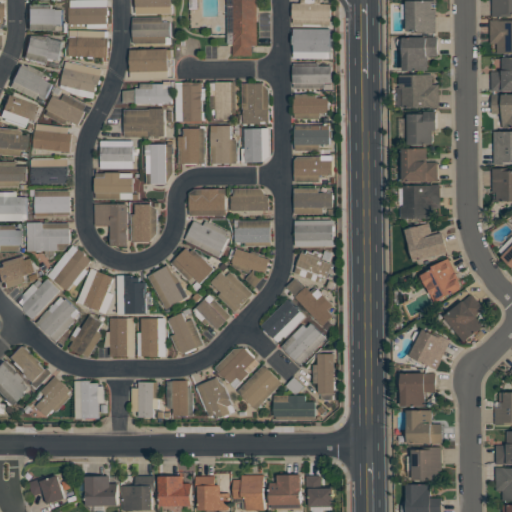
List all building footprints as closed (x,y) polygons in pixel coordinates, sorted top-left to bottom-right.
[(132,0),(170,0),(170,12),(132,13),(132,0)] [(256,0),(257,46),(252,46),(252,56),(233,56),(232,44),(234,42),(233,33),(227,33),(226,0),(256,0)] [(292,3),(300,4),(300,0),(320,0),(320,4),(331,5),(330,26),(293,24),(293,18),(292,18),(292,3)] [(511,0),(511,16),(492,17),(492,0),(511,0)] [(405,2),(436,1),(436,35),(406,35),(405,2)] [(70,7),(108,6),(108,23),(70,24),(70,7)] [(27,9),(63,9),(63,25),(56,25),(56,30),(27,30),(27,9)] [(132,17),(163,16),(163,22),(170,22),(170,36),(166,36),(166,43),(133,44),(132,17)] [(489,20),(511,20),(511,54),(490,55),(489,20)] [(70,30),(105,31),(105,38),(108,38),(108,57),(69,56),(70,30)] [(292,30),(330,30),(330,52),(292,52),(292,30)] [(28,36),(43,37),(62,42),(59,60),(49,57),(47,63),(23,57),(28,36)] [(401,39),(437,38),(438,57),(427,57),(428,71),(402,72),(401,39)] [(129,49),(171,48),(171,58),(167,58),(168,76),(130,78),(129,49)] [(511,92),(491,93),(490,58),(511,58),(511,92)] [(66,61),(102,69),(99,85),(97,84),(95,92),(61,85),(66,61)] [(292,63),(318,63),(318,66),(331,66),(331,83),(324,83),(324,88),(293,89),(292,63)] [(17,67),(19,64),(24,67),(25,65),(45,75),(43,79),(53,84),(46,99),(36,94),(33,99),(7,87),(17,67)] [(398,75),(432,75),(432,85),(439,85),(439,108),(397,109),(396,88),(398,88),(398,75)] [(216,118),(216,81),(231,81),(231,118),(216,118)] [(183,121),(183,82),(202,82),(202,121),(183,121)] [(269,108),(269,123),(244,123),(243,109),(248,109),(248,83),(262,82),(263,108),(269,108)] [(153,88),(153,83),(163,83),(163,87),(172,87),(172,103),(136,103),(136,88),(153,88)] [(53,95),(61,100),(64,93),(87,105),(83,111),(85,112),(79,125),(68,120),(65,125),(63,123),(46,115),(49,110),(46,108),(53,95)] [(294,97),(295,97),(295,93),(316,93),(317,97),(329,97),(329,112),(320,112),(320,118),(294,119),(294,97)] [(6,95),(39,107),(34,122),(1,110),(6,95)] [(491,95),(511,95),(511,128),(491,128),(491,95)] [(125,116),(150,115),(150,108),(164,107),(165,135),(151,136),(150,130),(125,130),(125,116)] [(437,113),(437,132),(433,132),(433,146),(407,146),(407,113),(437,113)] [(37,123),(70,127),(69,133),(74,133),(72,151),(34,147),(36,133),(36,129),(37,123)] [(294,125),(329,124),(329,143),(294,144),(294,125)] [(210,125),(230,125),(231,139),(237,139),(237,162),(211,163),(210,125)] [(26,136),(25,150),(18,150),(18,157),(0,155),(0,128),(16,130),(26,136)] [(182,135),(182,128),(204,128),(204,163),(179,163),(179,148),(177,148),(177,135),(182,135)] [(242,130),(268,130),(269,151),(262,160),(242,161),(242,130)] [(493,132),(511,132),(511,165),(493,165),(493,132)] [(100,140),(133,140),(133,168),(100,168),(100,140)] [(165,143),(166,183),(146,184),(145,172),(144,144),(165,143)] [(402,183),(401,150),(426,149),(426,163),(437,163),(438,183),(402,183)] [(295,160),(297,156),(321,156),(321,159),(332,159),(332,174),(319,174),(319,182),(295,181),(295,160)] [(30,160),(69,159),(69,182),(31,183),(30,160)] [(27,166),(27,181),(16,181),(16,187),(0,187),(0,162),(12,162),(12,166),(27,166)] [(492,169),(511,169),(511,202),(491,202),(492,169)] [(106,177),(106,171),(120,171),(120,177),(132,176),(133,190),(94,191),(94,177),(106,177)] [(400,219),(400,206),(403,204),(402,186),(440,185),(440,219),(400,219)] [(294,187),(319,187),(319,192),(332,192),(332,206),(323,207),(323,214),(295,214),(294,187)] [(189,192),(195,188),(225,188),(226,214),(190,216),(189,192)] [(231,195),(233,195),(233,188),(261,188),(266,195),(269,195),(269,209),(231,210),(231,195)] [(35,190),(70,190),(71,214),(36,215),(35,190)] [(0,196),(27,196),(27,221),(0,221),(0,196)] [(94,203),(128,203),(128,244),(111,244),(110,224),(95,225),(94,203)] [(135,203),(150,203),(157,208),(157,233),(150,241),(131,241),(131,213),(135,213),(135,203)] [(194,220),(203,224),(206,219),(228,231),(226,236),(229,237),(220,256),(185,238),(194,220)] [(295,220),(332,219),(333,239),(295,240),(295,220)] [(235,227),(239,226),(239,220),(270,220),(271,227),(271,245),(245,246),(245,241),(235,242),(235,227)] [(28,222),(43,222),(69,222),(70,228),(71,243),(64,250),(58,250),(28,251),(28,222)] [(413,264),(404,231),(429,224),(432,236),(443,234),(448,254),(413,264)] [(19,230),(19,245),(16,245),(16,251),(0,251),(0,225),(12,225),(12,230),(19,230)] [(73,245),(92,260),(85,268),(89,271),(77,285),(73,282),(67,290),(48,275),(67,251),(68,252),(73,245)] [(511,270),(500,258),(511,246),(511,270)] [(186,247),(190,251),(193,249),(197,251),(214,269),(201,282),(194,276),(189,281),(172,262),(186,247)] [(236,247),(271,259),(266,273),(254,269),(251,268),(250,272),(230,266),(236,247)] [(302,252),(306,253),(307,250),(314,252),(314,250),(323,253),(321,259),(333,263),(327,278),(321,275),(319,281),(295,272),(296,267),(302,252)] [(0,262),(23,255),(25,259),(31,257),(35,271),(0,282),(0,262)] [(433,304),(417,275),(448,259),(463,287),(433,304)] [(169,264),(174,273),(179,277),(189,296),(167,308),(149,276),(169,264)] [(77,302),(91,268),(99,271),(114,277),(108,292),(114,294),(106,313),(77,302)] [(245,278),(254,269),(263,277),(254,286),(245,278)] [(221,271),(226,276),(231,271),(254,293),(236,312),(218,295),(222,291),(211,281),(221,271)] [(125,275),(146,275),(147,313),(126,313),(118,314),(118,275),(125,275)] [(285,286),(295,277),(305,287),(306,286),(318,299),(323,294),(333,304),(328,309),(334,315),(323,326),(285,286)] [(47,279),(60,290),(32,319),(15,303),(38,279),(43,284),(47,279)] [(443,317),(472,294),(484,309),(475,316),(484,327),(464,343),(443,317)] [(66,299),(81,313),(73,322),(55,340),(37,323),(61,296),(65,300),(66,299)] [(210,303),(214,299),(231,316),(218,329),(196,307),(205,298),(210,303)] [(289,299),(306,316),(279,343),(262,326),(289,299)] [(182,312),(187,321),(192,319),(204,344),(184,353),(178,350),(172,335),(176,333),(169,319),(182,312)] [(90,315),(102,323),(82,354),(70,347),(90,315)] [(135,317),(135,356),(111,356),(111,325),(111,317),(135,317)] [(167,317),(167,356),(142,356),(142,317),(167,317)] [(303,324),(307,327),(312,322),(327,338),(299,365),(282,346),(303,324)] [(409,358),(424,328),(450,341),(435,371),(409,358)] [(8,357),(17,347),(47,376),(38,386),(8,357)] [(256,357),(245,368),(249,373),(242,381),(237,376),(229,383),(214,368),(234,348),(246,347),(256,357)] [(318,353),(334,353),(334,393),(318,393),(318,383),(313,383),(313,364),(318,364),(318,353)] [(0,397),(0,362),(2,360),(28,387),(9,406),(0,397)] [(237,391),(264,363),(282,382),(256,410),(237,391)] [(401,406),(401,371),(435,371),(435,391),(426,391),(426,406),(401,406)] [(218,376),(220,382),(225,386),(232,404),(227,406),(230,412),(217,419),(215,414),(210,416),(196,386),(218,376)] [(174,379),(188,379),(188,415),(174,415),(174,379)] [(36,406),(60,380),(71,390),(46,416),(36,406)] [(75,380),(90,380),(90,382),(99,382),(99,385),(104,385),(105,402),(100,402),(101,413),(100,413),(100,418),(76,419),(75,380)] [(139,381),(159,381),(159,397),(154,397),(154,417),(139,417),(139,381)] [(511,424),(495,424),(495,392),(511,390),(511,424)] [(316,416),(275,416),(275,395),(307,395),(307,401),(316,401),(316,416)] [(408,442),(408,409),(415,408),(432,409),(432,423),(443,423),(443,442),(408,442)] [(511,462),(496,463),(496,443),(507,443),(506,430),(511,429),(511,462)] [(442,446),(442,479),(413,479),(412,446),(431,446),(442,446)] [(496,466),(511,466),(511,501),(503,501),(503,490),(496,490),(496,466)] [(278,474),(302,474),(303,503),(271,503),(271,484),(278,484),(278,474)] [(42,477),(42,480),(59,475),(66,497),(47,504),(43,492),(34,495),(29,482),(42,477)] [(160,476),(185,475),(185,486),(194,486),(194,505),(160,506),(160,476)] [(242,475),(264,475),(264,508),(247,509),(247,497),(233,497),(233,479),(242,479),(242,475)] [(306,475),(321,475),(321,487),(333,487),(334,506),(310,507),(310,493),(306,493),(306,475)] [(87,476),(110,476),(111,483),(118,483),(119,505),(87,505),(87,476)] [(136,476),(155,476),(155,491),(153,491),(154,509),(123,510),(122,485),(136,485),(136,476)] [(196,476),(216,476),(216,485),(221,485),(221,493),(231,493),(231,508),(199,509),(199,490),(197,490),(196,476)] [(407,511),(407,483),(431,483),(432,497),(442,497),(442,511),(407,511)] [(511,511),(502,511),(502,503),(511,503),(511,511)]
